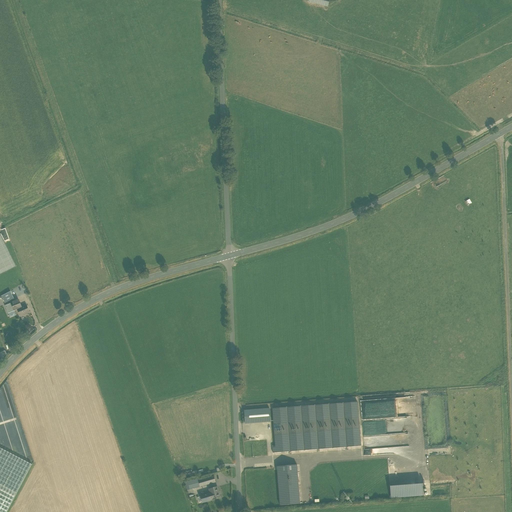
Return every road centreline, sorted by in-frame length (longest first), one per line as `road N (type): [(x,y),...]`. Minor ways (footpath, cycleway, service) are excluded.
road 1 (tertiary): [(228,256),(337,222),(511,126)]
road 2 (track): [(116,290),(16,0)]
road 3 (tertiary): [(0,374),(76,309),(228,256)]
road 4 (unclassified): [(228,256),(218,0)]
road 5 (tertiary): [(239,511),(228,256)]
road 6 (track): [(497,135),(511,385)]
